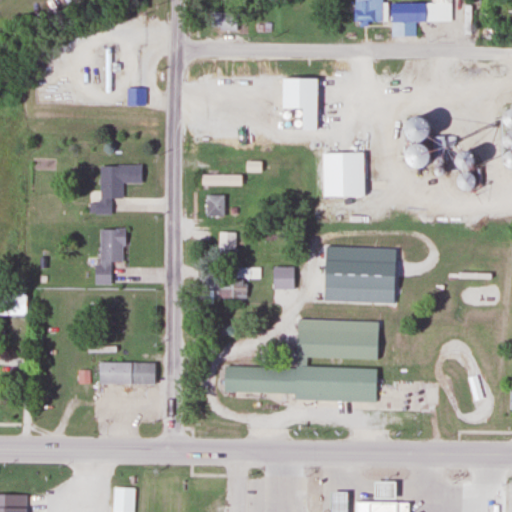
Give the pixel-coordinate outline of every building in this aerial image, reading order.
[(352,0),(353,21),(384,21),(384,5),(381,5),(380,0),(352,0)] [(431,0),(432,2),(388,3),(388,22),(450,21),(449,0),(431,0)] [(235,12),(208,12),(208,29),(235,29),(235,12)] [(125,106),(143,106),(143,88),(125,88),(125,106)] [(361,153),(319,153),(320,197),(361,197),(361,153)] [(96,215),(109,215),(110,198),(120,199),(120,183),(140,183),(140,166),(96,165),(96,215)] [(200,186),(240,186),(240,174),(200,174),(200,186)] [(223,195),(204,195),(204,216),(223,216),(223,195)] [(97,265),(93,265),(93,285),(109,285),(109,262),(123,262),(123,229),(97,229),(97,265)] [(235,232),(217,232),(217,254),(235,254),(235,232)] [(404,249),(404,301),(383,304),(387,361),(382,367),(388,374),(390,405),(228,393),(228,369),(302,371),(301,301),(329,298),(330,247),(404,249)] [(216,298),(245,298),(245,279),(216,279),(216,298)] [(0,315),(24,315),(24,294),(0,294),(0,315)] [(153,384),(153,362),(96,362),(96,384),(153,384)] [(392,481),(372,481),(372,499),(392,499),(392,481)] [(109,511),(131,511),(133,488),(111,487),(109,511)] [(344,511),(345,492),(328,492),(327,511),(344,511)] [(0,511),(23,511),(24,495),(0,495),(0,511)] [(406,511),(406,502),(352,501),(352,511),(406,511)]
